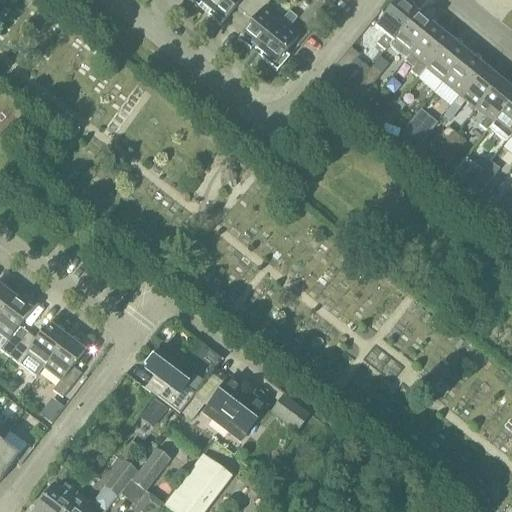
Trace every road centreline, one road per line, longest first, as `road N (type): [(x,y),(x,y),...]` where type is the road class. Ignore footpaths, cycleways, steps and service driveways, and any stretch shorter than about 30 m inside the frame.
road 1 (residential): [(113,0),(268,126),(372,0)]
road 2 (residential): [(3,511),(133,341)]
road 3 (residential): [(133,341),(0,239)]
road 4 (residential): [(133,341),(163,301),(257,370)]
